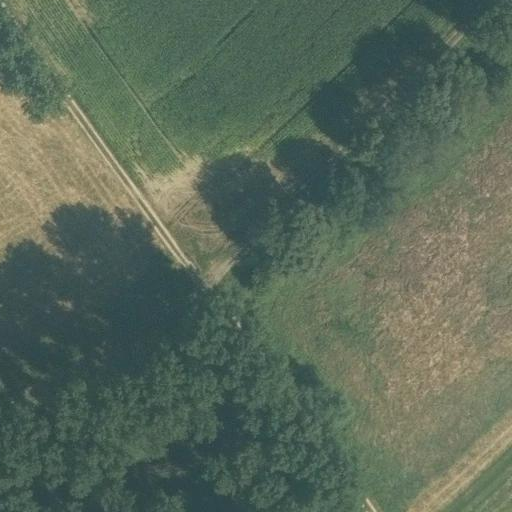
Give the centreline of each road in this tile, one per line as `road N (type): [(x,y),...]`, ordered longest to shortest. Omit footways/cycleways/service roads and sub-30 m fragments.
road 1 (track): [(370,511),(0,6)]
road 2 (track): [(511,8),(217,304)]
road 3 (track): [(0,443),(217,304)]
